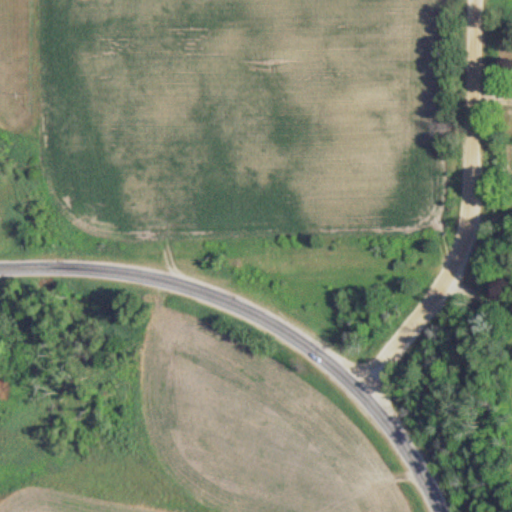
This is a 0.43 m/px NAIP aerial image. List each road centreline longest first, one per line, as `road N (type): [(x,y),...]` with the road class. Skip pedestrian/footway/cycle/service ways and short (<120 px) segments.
road 1 (residential): [(353,384),(456,226),(465,0)]
road 2 (tertiary): [(0,267),(124,271),(203,290),(309,345),(353,384)]
road 3 (tertiary): [(438,511),(389,425),(353,384)]
